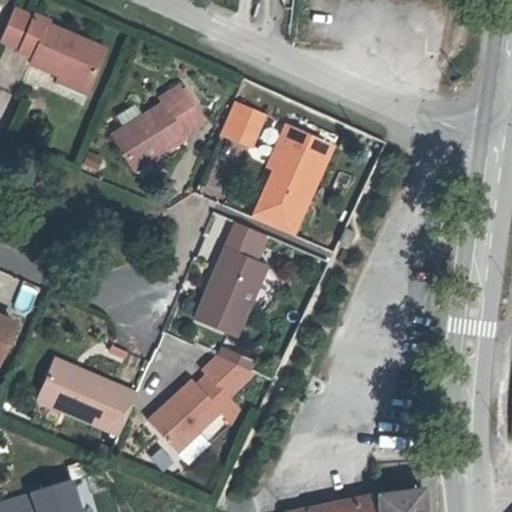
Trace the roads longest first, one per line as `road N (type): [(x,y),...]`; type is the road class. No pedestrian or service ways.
road 1 (residential): [(153,0),(400,111),(496,140)]
road 2 (primary): [(496,140),(464,403),(467,505)]
road 3 (residential): [(147,308),(0,251)]
